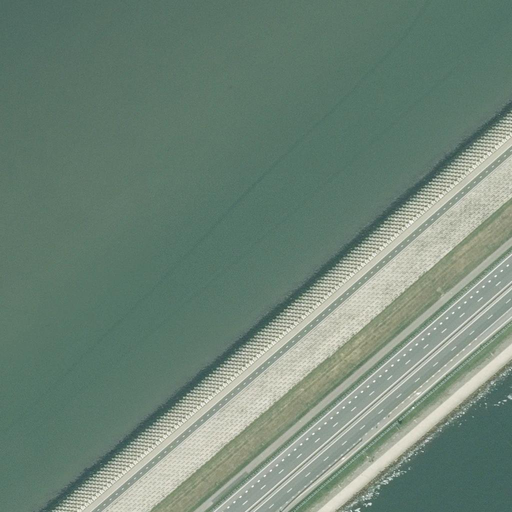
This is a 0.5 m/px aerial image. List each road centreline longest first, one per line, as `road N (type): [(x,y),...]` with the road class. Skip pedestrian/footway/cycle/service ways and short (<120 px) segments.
road 1 (motorway): [(511,271),(234,511)]
road 2 (motorway): [(264,511),(511,297)]
